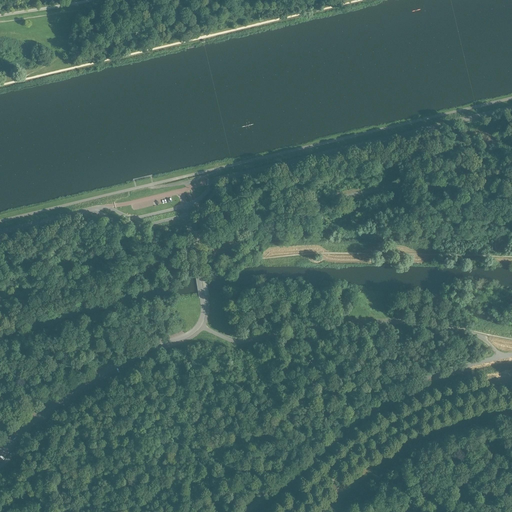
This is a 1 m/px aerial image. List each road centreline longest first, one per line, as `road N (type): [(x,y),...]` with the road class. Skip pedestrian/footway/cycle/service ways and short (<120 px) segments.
road 1 (tertiary): [(227,176),(511,107)]
road 2 (unknown): [(285,511),(338,462),(409,415),(511,385)]
road 3 (tertiary): [(88,209),(140,226),(194,212),(227,176)]
road 4 (tertiary): [(227,176),(171,210),(132,218),(88,209)]
